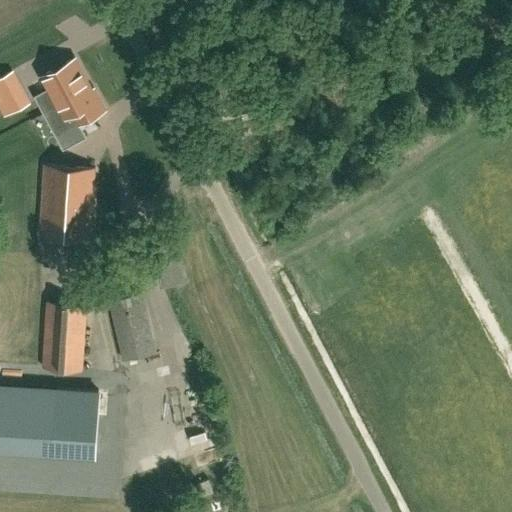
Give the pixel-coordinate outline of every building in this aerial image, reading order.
[(91,89),(74,57),(42,75),(65,117),(72,113),(78,123),(105,108),(94,88),(91,89)] [(0,105),(5,115),(32,101),(16,69),(0,77),(0,105)] [(266,117),(264,101),(240,105),(242,121),(266,117)] [(90,237),(96,166),(45,163),(40,234),(90,237)] [(154,248),(164,287),(190,281),(180,241),(154,248)] [(110,298),(123,357),(156,349),(143,291),(110,298)] [(47,300),(43,365),(83,368),(87,302),(47,300)] [(99,389),(58,387),(54,448),(95,450),(99,389)]
